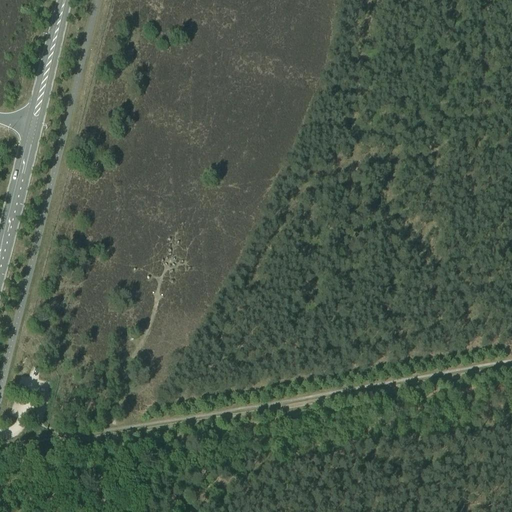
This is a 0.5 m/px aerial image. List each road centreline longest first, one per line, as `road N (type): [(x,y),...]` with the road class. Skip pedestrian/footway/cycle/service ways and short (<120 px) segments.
road 1 (track): [(0,457),(511,365)]
road 2 (primary): [(0,260),(33,127)]
road 3 (primary): [(33,127),(64,0)]
